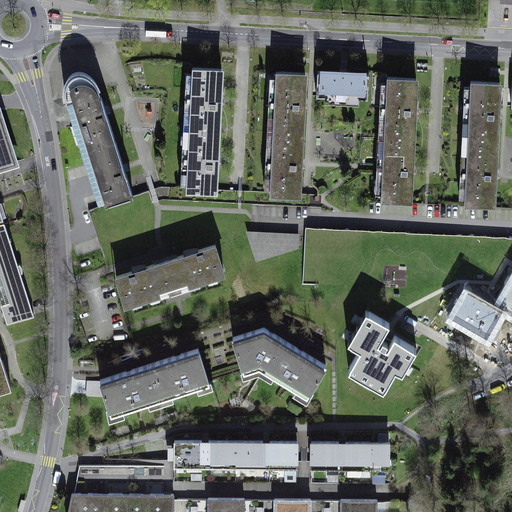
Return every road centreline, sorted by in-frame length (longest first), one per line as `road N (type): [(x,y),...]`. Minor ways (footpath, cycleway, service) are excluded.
road 1 (tertiary): [(511,48),(38,25)]
road 2 (residential): [(19,47),(50,163),(62,326),(49,461),(34,511)]
road 3 (residential): [(511,230),(257,217)]
